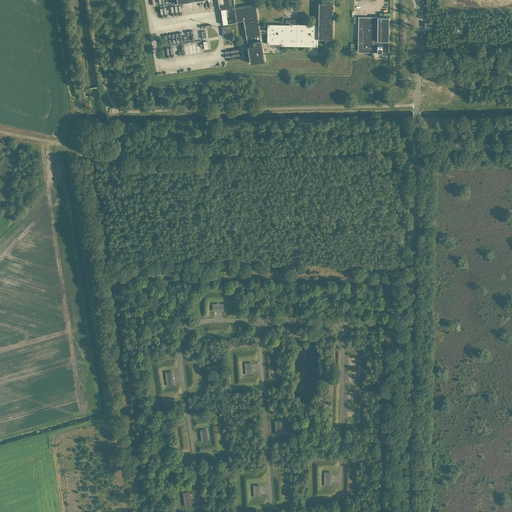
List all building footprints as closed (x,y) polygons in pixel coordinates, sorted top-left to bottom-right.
[(289,26),(290,24),(267,24),(267,29),(260,29),(256,4),(234,7),(234,6),(235,6),(233,0),(218,0),(219,8),(221,8),(221,9),(223,24),(235,22),(236,22),(244,21),(247,42),(248,42),(248,46),(250,62),(265,60),(262,44),(261,40),(262,40),(260,33),(267,33),(267,44),(281,44),(281,46),(318,46),(318,39),(326,39),(326,42),(330,42),(330,39),(333,39),(333,3),(327,3),(327,0),(323,0),(323,3),(319,3),(318,24),(293,24),(293,26),(289,26)] [(388,53),(389,17),(358,16),(358,52),(388,53)] [(174,385),(174,383),(172,371),(165,372),(167,386),(174,385)] [(200,430),(201,437),(202,441),(209,440),(207,429),(200,430)] [(192,505),(192,503),(190,491),(183,493),(185,506),(192,505)]
